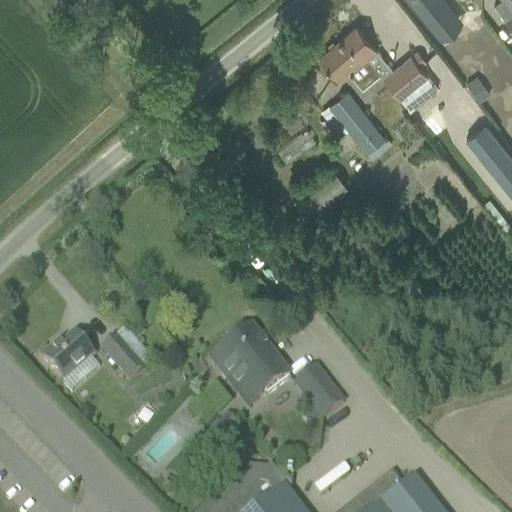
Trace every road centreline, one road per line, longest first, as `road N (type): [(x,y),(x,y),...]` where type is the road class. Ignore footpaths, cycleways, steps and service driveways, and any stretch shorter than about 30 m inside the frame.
road 1 (unclassified): [(0,271),(169,114)]
road 2 (unclassified): [(169,114),(307,0)]
road 3 (unclassified): [(169,114),(68,0)]
